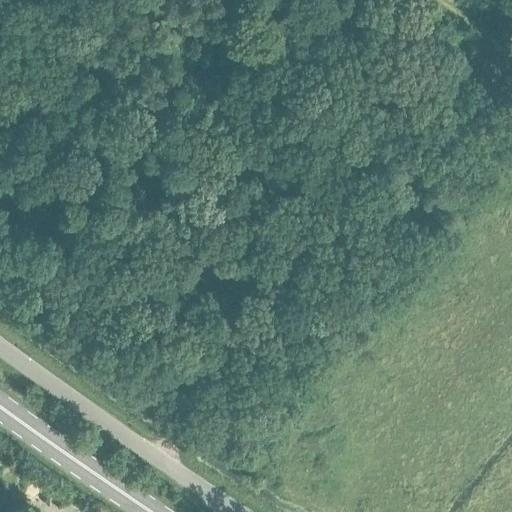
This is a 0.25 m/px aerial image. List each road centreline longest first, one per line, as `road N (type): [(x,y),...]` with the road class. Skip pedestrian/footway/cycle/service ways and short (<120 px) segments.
road 1 (unclassified): [(0,332),(92,406),(250,511)]
road 2 (secondary): [(158,511),(0,399)]
